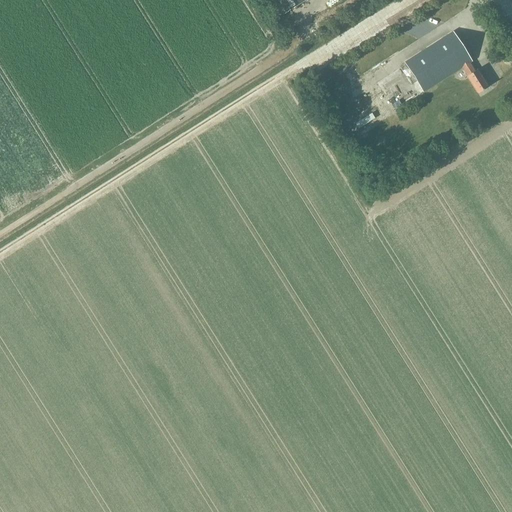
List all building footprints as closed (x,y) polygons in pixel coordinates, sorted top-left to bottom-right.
[(268,0),(279,15),(303,0),(268,0)] [(404,37),(430,23),(424,12),(398,26),(404,37)] [(474,71),(469,63),(471,62),(452,33),(404,63),(423,92),(462,68),(467,76),(466,76),(477,94),(487,87),(476,70),(474,71)] [(354,78),(341,89),(346,94),(359,83),(354,78)] [(337,100),(344,102),(347,96),(339,93),(337,100)]
